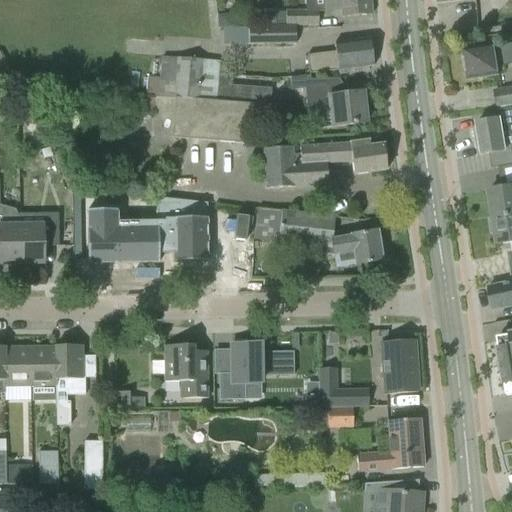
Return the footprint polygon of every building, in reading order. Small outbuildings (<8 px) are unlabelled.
[(322,0),(324,12),(341,10),(341,18),(371,15),(369,0),(322,0)] [(318,26),(318,12),(286,12),(286,14),(259,14),(259,27),(286,26),(318,26)] [(511,23),(501,24),(501,32),(511,31),(511,23)] [(248,44),(248,46),(295,45),(295,27),(248,28),(222,29),(222,45),(248,44)] [(373,67),(369,40),(349,42),(334,44),(335,51),(306,55),(306,56),(309,75),(337,72),(337,76),(348,74),(368,72),(367,68),(373,67)] [(511,45),(464,53),(468,78),(498,74),(497,66),(511,63),(511,45)] [(153,97),(174,98),(215,101),(217,74),(218,62),(160,57),(158,79),(147,78),(145,94),(153,95),(153,97)] [(231,75),(217,74),(215,101),(229,103),(230,86),(231,75)] [(310,89),(309,80),(309,76),(288,78),(289,83),(290,91),(304,90),(310,89)] [(271,89),(230,86),(229,103),(253,105),(252,121),(268,122),(271,89)] [(511,89),(495,93),(496,108),(511,104),(511,89)] [(365,124),(362,93),(305,100),(308,130),(365,124)] [(174,98),(171,138),(250,145),(252,121),(253,105),(229,103),(215,101),(174,98)] [(511,152),(511,107),(497,110),(499,120),(476,123),(479,142),(477,144),(479,153),(481,154),(481,156),(511,151),(511,152)] [(386,171),(382,145),(368,147),(368,142),(348,144),(299,148),(299,154),(300,165),(324,164),(351,162),(352,166),(353,176),(366,174),(386,171)] [(324,164),(300,165),(299,154),(292,155),(292,148),(263,149),(265,189),(293,188),(293,187),(327,185),(324,164)] [(511,187),(488,191),(493,218),(511,214),(511,187)] [(71,190),(73,260),(81,260),(80,190),(71,190)] [(117,208),(87,208),(87,262),(158,262),(158,254),(173,254),(173,262),(207,262),(207,203),(158,198),(158,227),(117,227),(117,208)] [(379,247),(376,232),(349,236),(350,237),(331,240),(334,218),(281,212),(261,209),(256,209),(252,240),(258,240),(326,249),(325,255),(333,256),(335,269),(354,266),(361,265),(381,261),(381,259),(384,257),(383,248),(382,247),(379,247)] [(0,264),(20,264),(19,226),(19,215),(17,215),(15,210),(5,214),(5,227),(0,226),(0,264)] [(42,226),(19,226),(20,264),(44,264),(44,242),(58,242),(58,214),(42,214),(42,226)] [(511,214),(493,218),(493,220),(489,220),(491,234),(495,233),(497,246),(511,243),(511,214)] [(511,282),(487,288),(492,312),(511,307),(511,282)] [(336,334),(326,334),(327,345),(336,345),(336,334)] [(511,334),(510,334),(510,335),(496,338),(498,350),(497,350),(503,385),(504,385),(506,397),(511,395),(511,334)] [(380,344),(383,396),(417,393),(414,341),(380,344)] [(162,347),(163,383),(179,383),(179,400),(208,399),(207,353),(194,353),(194,346),(162,347)] [(231,346),(231,377),(218,377),(218,399),(245,399),(245,387),(262,387),(262,380),(294,380),(294,356),(262,356),(262,346),(231,346)] [(55,387),(55,393),(65,393),(65,396),(84,396),(84,379),(82,379),(81,347),(54,347),(54,348),(55,348),(55,387)] [(4,388),(29,387),(29,348),(4,349),(3,349),(4,388)] [(29,387),(55,387),(55,348),(54,348),(29,348),(29,387)] [(343,393),(344,410),(350,409),(368,409),(368,392),(343,393)] [(115,397),(94,398),(94,410),(129,409),(129,398),(129,393),(115,393),(115,397)] [(308,398),(304,398),(304,409),(318,408),(318,397),(313,398),(313,396),(308,396),(308,398)] [(388,419),(387,405),(369,406),(370,420),(388,419)] [(344,410),(327,410),(327,430),(351,429),(350,409),(344,410)] [(387,422),(389,456),(377,457),(377,454),(356,456),(357,473),(423,468),(419,420),(387,422)] [(83,491),(101,491),(101,443),(83,443),(83,491)] [(38,452),(38,485),(57,485),(56,452),(38,452)] [(377,507),(389,508),(388,511),(419,511),(421,495),(415,494),(416,481),(364,484),(363,492),(378,493),(377,507)]
